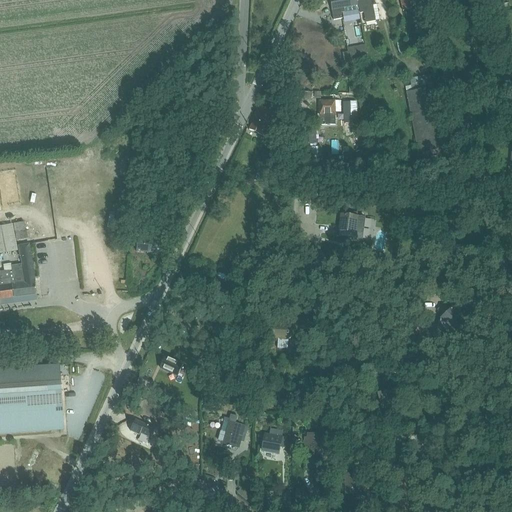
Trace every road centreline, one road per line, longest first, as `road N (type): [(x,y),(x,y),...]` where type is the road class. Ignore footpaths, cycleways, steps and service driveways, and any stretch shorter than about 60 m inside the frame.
road 1 (unclassified): [(248,101),(160,290)]
road 2 (unclassified): [(122,370),(60,511)]
road 3 (unclassified): [(131,511),(186,487),(222,495),(243,511)]
